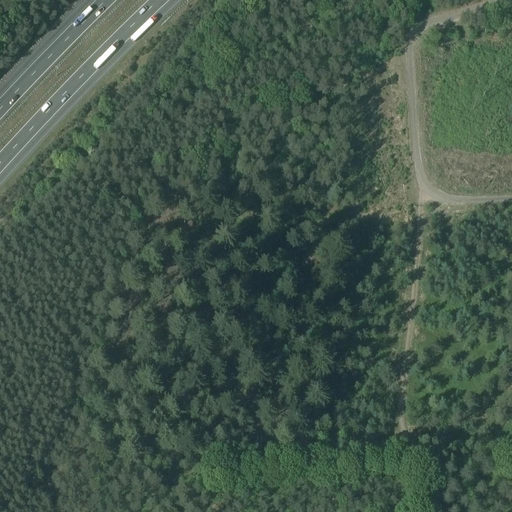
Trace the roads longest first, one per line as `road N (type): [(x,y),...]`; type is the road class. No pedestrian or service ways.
road 1 (unclassified): [(511,197),(455,200),(426,187),(416,159),(409,46),(429,24),(504,0)]
road 2 (track): [(426,187),(401,403),(404,433),(419,459),(424,511)]
road 3 (motorway): [(0,171),(166,0)]
road 4 (motorway): [(103,0),(0,104)]
